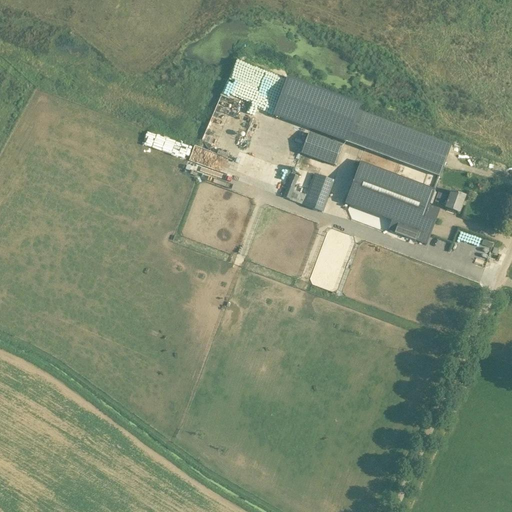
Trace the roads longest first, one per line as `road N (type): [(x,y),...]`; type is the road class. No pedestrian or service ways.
road 1 (track): [(274,511),(59,362),(0,335)]
road 2 (unclassified): [(393,511),(511,246)]
